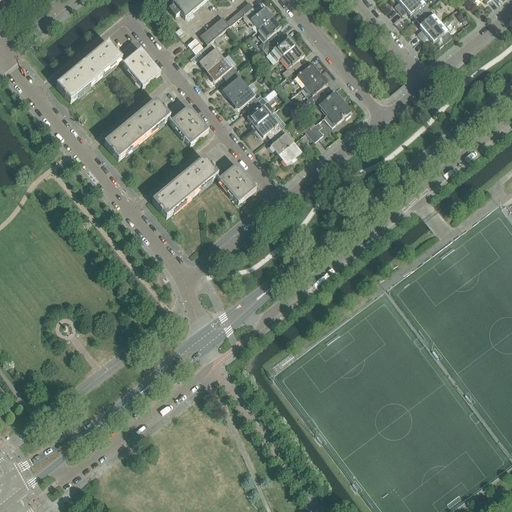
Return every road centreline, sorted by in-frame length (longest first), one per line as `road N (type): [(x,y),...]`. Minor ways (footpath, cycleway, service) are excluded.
road 1 (secondary): [(270,289),(511,88)]
road 2 (secondary): [(145,389),(229,332),(270,289)]
road 3 (residential): [(382,120),(282,0)]
road 4 (residential): [(280,205),(382,120)]
road 5 (residential): [(184,284),(280,205)]
road 6 (residential): [(129,213),(223,135)]
road 7 (residential): [(82,155),(175,77)]
road 8 (residential): [(33,97),(126,19)]
